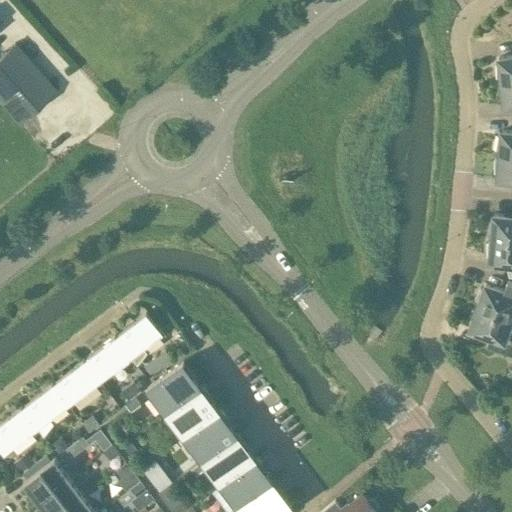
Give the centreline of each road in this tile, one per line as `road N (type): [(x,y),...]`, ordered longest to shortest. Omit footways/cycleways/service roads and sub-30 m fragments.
road 1 (residential): [(511,450),(427,344),(448,283),(461,192),(469,106),(461,29),(488,0)]
road 2 (residential): [(308,511),(317,505),(188,332)]
road 3 (residential): [(379,387),(269,255)]
